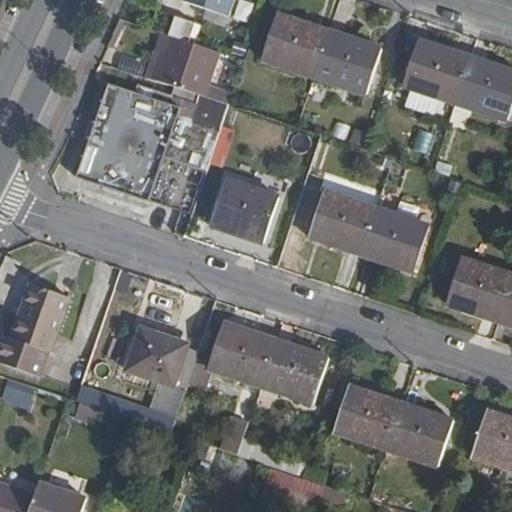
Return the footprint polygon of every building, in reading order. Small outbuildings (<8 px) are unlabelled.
[(224,13),(228,0),(189,0),(189,2),(224,13)] [(178,14),(170,34),(190,40),(197,21),(178,14)] [(313,76),(328,31),(274,14),(259,57),(313,76)] [(165,50),(156,79),(177,86),(204,95),(219,50),(190,40),(170,34),(164,31),(158,48),(165,50)] [(379,48),(328,31),(313,76),(365,93),(379,48)] [(454,103),(469,57),(415,40),(400,85),(454,103)] [(511,98),(511,72),(469,57),(454,103),(505,119),(511,98)] [(166,157),(208,170),(230,103),(204,95),(177,86),(172,97),(113,76),(78,177),(149,201),(166,157)] [(432,171),(447,176),(451,164),(436,160),(432,171)] [(265,243),(281,198),(227,181),(213,225),(265,243)] [(311,237),(363,255),(377,210),(326,192),(311,237)] [(377,210),(363,255),(414,272),(429,227),(377,210)] [(501,322),(511,289),(511,274),(462,259),(447,304),(501,322)] [(53,353),(71,297),(33,284),(14,339),(5,336),(0,350),(0,364),(42,379),(51,353),(53,353)] [(511,289),(501,322),(511,325),(511,289)] [(262,386),(277,341),(227,325),(212,369),(262,386)] [(177,388),(192,345),(144,329),(130,372),(177,388)] [(330,359),(277,341),(262,386),(315,404),(330,359)] [(7,379),(1,398),(27,407),(34,387),(7,379)] [(388,448),(403,405),(351,387),(336,430),(388,448)] [(92,424),(97,409),(77,402),(71,417),(92,424)] [(453,421),(403,405),(388,448),(438,465),(453,421)] [(511,469),(511,420),(486,412),(472,456),(511,469)] [(324,484),(304,477),(273,467),(264,493),(315,511),(324,484)] [(29,511),(37,489),(0,477),(0,511),(29,511)] [(82,511),(88,498),(40,482),(37,489),(29,511),(82,511)]
